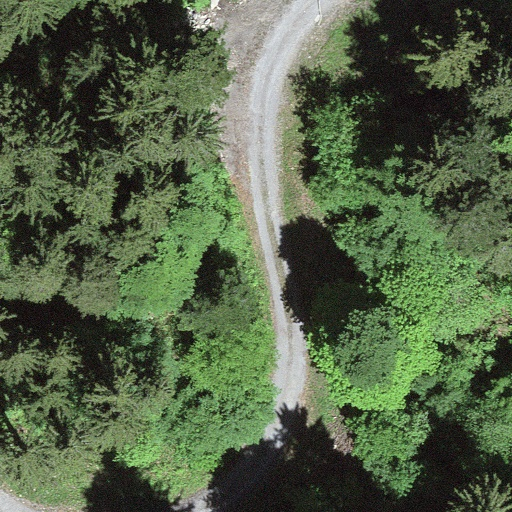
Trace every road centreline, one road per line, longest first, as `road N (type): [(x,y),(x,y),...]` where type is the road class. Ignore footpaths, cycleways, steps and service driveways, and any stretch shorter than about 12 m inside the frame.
road 1 (track): [(218,511),(287,460),(293,332),(238,86),(277,16),(303,0)]
road 2 (track): [(0,410),(122,511)]
